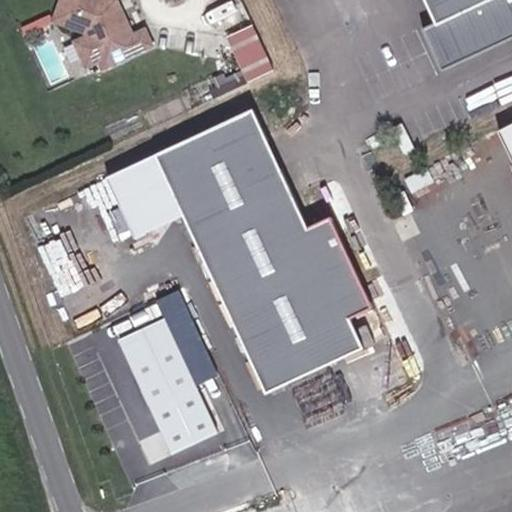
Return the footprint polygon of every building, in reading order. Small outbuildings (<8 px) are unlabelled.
[(129,31),(123,17),(119,15),(115,7),(116,4),(114,0),(56,0),(50,17),(82,28),(84,32),(96,57),(99,64),(149,41),(142,25),(129,31)] [(511,0),(423,0),(431,21),(423,24),(440,65),(511,36),(511,0)] [(270,64),(249,18),(224,30),(245,75),(270,64)] [(96,57),(84,32),(72,38),(83,63),(96,57)] [(260,389),(363,348),(350,314),(371,306),(335,213),(304,225),(258,109),(106,168),(133,235),(190,212),(260,389)] [(511,134),(503,139),(511,156),(511,134)] [(123,333),(169,452),(218,433),(171,314),(123,333)]
